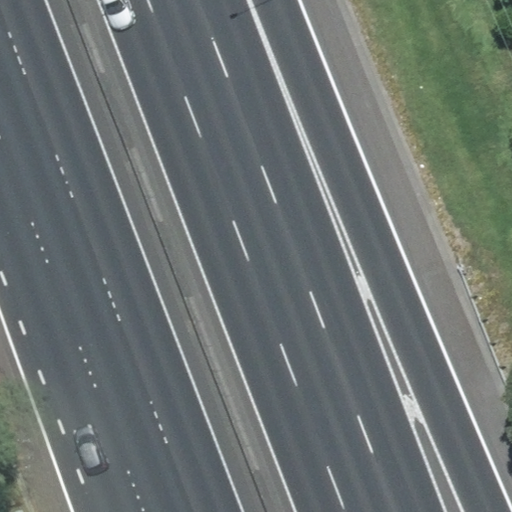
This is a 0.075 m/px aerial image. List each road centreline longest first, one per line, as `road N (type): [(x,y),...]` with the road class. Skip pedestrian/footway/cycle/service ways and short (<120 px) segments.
road 1 (motorway): [(279,0),(489,511)]
road 2 (motorway): [(159,0),(367,511)]
road 3 (motorway): [(191,511),(0,14)]
